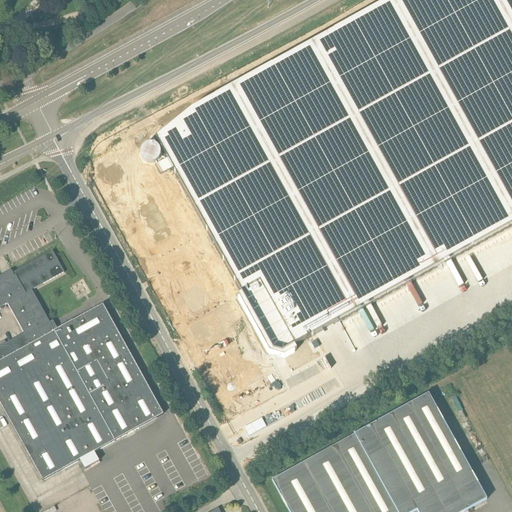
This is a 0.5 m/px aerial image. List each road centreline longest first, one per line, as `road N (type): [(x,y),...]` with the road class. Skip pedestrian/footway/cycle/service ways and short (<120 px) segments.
road 1 (tertiary): [(260,511),(51,136)]
road 2 (tertiary): [(51,136),(315,0)]
road 3 (tertiary): [(219,0),(34,104)]
